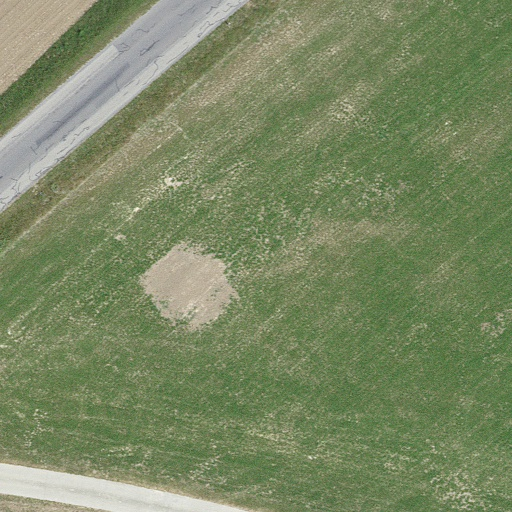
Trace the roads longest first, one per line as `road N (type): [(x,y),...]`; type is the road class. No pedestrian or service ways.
road 1 (tertiary): [(0,184),(214,0)]
road 2 (unclassified): [(0,482),(167,511)]
